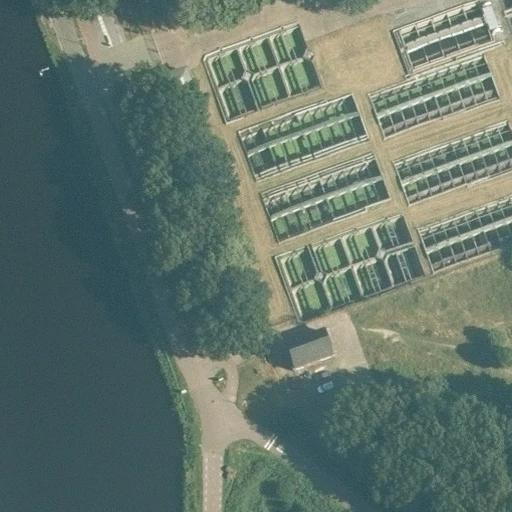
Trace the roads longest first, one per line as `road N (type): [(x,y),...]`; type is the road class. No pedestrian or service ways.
road 1 (unclassified): [(215,422),(148,270),(55,0)]
road 2 (unknown): [(348,0),(102,78)]
road 3 (unclassified): [(360,511),(254,433),(215,422)]
